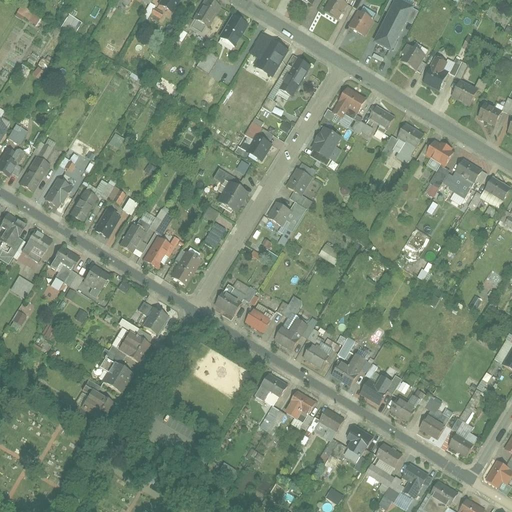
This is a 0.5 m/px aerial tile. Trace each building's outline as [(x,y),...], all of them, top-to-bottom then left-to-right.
[(147,18),(149,15),(158,21),(162,14),(153,8),(156,3),(152,0),(141,15),(147,18)] [(219,8),(207,0),(203,0),(192,17),(207,26),(219,8)] [(338,20),(348,6),(339,0),(328,0),(322,9),(338,20)] [(365,36),(374,22),(357,11),(348,25),(365,36)] [(59,28),(73,36),(82,22),(68,14),(59,28)] [(234,42),(246,24),(233,15),(220,32),(234,42)] [(390,52),(399,39),(383,27),(374,40),(390,52)] [(271,39),(260,55),(277,67),(288,51),(271,39)] [(426,56),(409,45),(400,60),(417,70),(426,56)] [(215,57),(202,49),(188,71),(201,79),(215,57)] [(447,63),(436,56),(421,80),(438,90),(447,76),(442,72),(447,63)] [(292,92),(309,66),(295,57),(277,83),(292,92)] [(321,75),(310,68),(297,88),(308,95),(321,75)] [(467,105),(477,89),(460,78),(450,94),(467,105)] [(357,119),(368,102),(348,88),(338,102),(351,110),(340,126),(364,141),(372,130),(357,119)] [(503,112),(488,101),(477,115),(492,126),(503,112)] [(396,119),(376,105),(367,119),(387,132),(396,119)] [(280,117),(282,112),(273,109),(271,113),(280,117)] [(287,134),(291,127),(282,122),(278,129),(287,134)] [(404,167),(424,134),(404,123),(396,137),(408,145),(397,163),(404,167)] [(15,125),(6,138),(18,147),(27,133),(15,125)] [(311,142),(308,151),(320,159),(334,163),(340,154),(340,152),(336,149),(339,138),(335,136),(324,129),(320,128),(311,142)] [(257,162),(271,142),(257,132),(243,152),(257,162)] [(113,134),(108,144),(117,149),(123,140),(113,134)] [(447,163),(453,152),(431,138),(425,149),(447,163)] [(0,169),(8,175),(20,157),(6,148),(0,157),(0,169)] [(51,155),(40,148),(19,182),(30,188),(51,155)] [(67,162),(72,165),(77,157),(72,155),(67,162)] [(484,171),(464,158),(457,169),(477,182),(484,171)] [(235,171),(243,176),(248,166),(240,161),(235,171)] [(70,172),(63,167),(45,195),(60,206),(67,195),(59,190),(70,172)] [(302,167),(293,181),(304,189),(313,175),(302,167)] [(505,197),(511,187),(492,174),(486,184),(505,197)] [(106,200),(114,183),(108,181),(107,184),(99,181),(95,190),(87,186),(85,191),(106,200)] [(243,193),(228,183),(214,204),(228,214),(243,193)] [(83,221),(96,199),(82,191),(70,213),(83,221)] [(119,207),(124,196),(118,193),(112,204),(119,207)] [(120,211),(129,217),(136,204),(127,199),(120,211)] [(293,211),(276,201),(266,217),(282,228),(293,211)] [(432,218),(438,205),(432,202),(426,215),(432,218)] [(207,207),(201,217),(212,223),(218,213),(207,207)] [(108,236),(119,217),(105,209),(93,227),(108,236)] [(25,225),(8,214),(0,225),(0,240),(11,247),(25,225)] [(152,214),(143,227),(159,237),(167,224),(152,214)] [(220,232),(209,225),(197,242),(208,250),(220,232)] [(134,252),(145,234),(132,226),(120,243),(134,252)] [(51,243),(32,231),(19,250),(38,263),(51,243)] [(170,248),(156,239),(143,258),(157,267),(170,248)] [(317,256),(334,266),(341,255),(324,245),(317,256)] [(81,259),(61,246),(52,259),(72,272),(81,259)] [(196,264),(183,255),(169,275),(183,284),(196,264)] [(113,278),(93,265),(80,284),(100,297),(113,278)] [(19,272),(9,287),(27,299),(37,285),(19,272)] [(49,287),(58,291),(62,283),(52,278),(49,287)] [(117,289),(126,293),(129,285),(120,282),(117,289)] [(226,286),(215,304),(235,316),(246,299),(226,286)] [(65,298),(71,301),(75,293),(69,290),(65,298)] [(468,307),(476,312),(482,301),(474,297),(468,307)] [(28,318),(32,311),(21,304),(16,312),(28,318)] [(167,317),(151,306),(138,325),(154,336),(167,317)] [(269,319),(254,308),(245,322),(260,332),(269,319)] [(81,323),(86,315),(79,311),(74,318),(81,323)] [(16,312),(9,328),(18,332),(25,317),(16,312)] [(292,351),(301,336),(280,324),(271,339),(292,351)] [(137,362),(149,346),(134,335),(122,351),(137,362)] [(345,338),(337,357),(344,361),(352,341),(345,338)] [(333,352),(312,339),(301,358),(322,370),(333,352)] [(511,371),(511,346),(500,364),(511,371)] [(341,364),(333,378),(351,389),(367,361),(356,355),(348,368),(341,364)] [(132,374),(118,364),(106,382),(121,391),(132,374)] [(284,384),(264,373),(250,396),(257,401),(261,394),(273,401),(284,384)] [(388,393),(369,379),(359,393),(379,406),(388,393)] [(398,393),(405,395),(407,385),(400,384),(398,393)] [(316,401),(296,390),(288,404),(307,415),(316,401)] [(114,404),(100,394),(88,411),(102,421),(114,404)] [(458,420),(466,424),(480,400),(473,395),(458,420)] [(398,396),(388,410),(407,423),(416,409),(398,396)] [(258,428),(272,437),(284,416),(271,408),(258,428)] [(344,420),(326,409),(312,431),(330,442),(344,420)] [(445,426),(426,415),(418,429),(438,440),(445,426)] [(356,463),(372,437),(353,426),(342,445),(335,440),(316,471),(324,476),(339,453),(356,463)] [(511,453),(511,429),(501,448),(511,453)] [(473,445),(455,434),(447,447),(465,458),(473,445)] [(400,454),(378,440),(369,454),(392,468),(400,454)] [(16,458),(18,454),(10,449),(8,454),(16,458)] [(511,467),(496,457),(484,476),(500,486),(511,467)] [(429,475),(408,462),(400,476),(411,482),(404,492),(415,499),(429,475)] [(222,464),(217,471),(230,479),(235,472),(222,464)] [(395,481),(373,467),(368,476),(390,489),(395,481)] [(458,493),(436,480),(428,492),(450,506),(458,493)] [(330,489),(324,499),(338,506),(343,496),(330,489)] [(486,511),(487,511),(464,496),(456,509),(460,511),(486,511)]
